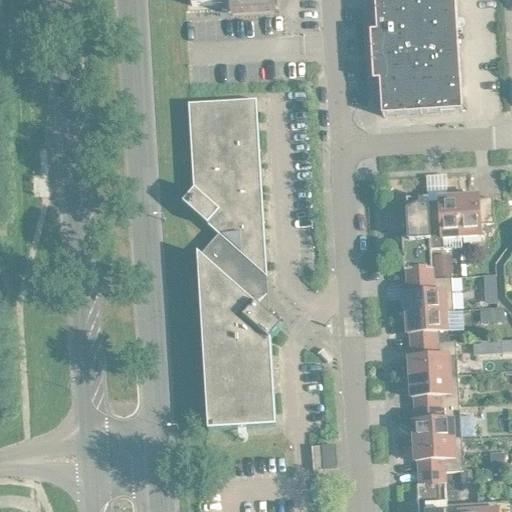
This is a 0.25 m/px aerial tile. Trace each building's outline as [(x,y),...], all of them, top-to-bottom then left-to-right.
[(195,0),(195,4),(224,2),(234,2),(235,14),(283,11),(282,0),(195,0)] [(378,0),(381,31),(380,31),(374,31),(377,79),(384,79),(386,115),(466,110),(459,0),(378,0)] [(201,251),(212,430),(280,425),(275,338),(286,326),(250,294),(268,274),(271,277),(260,99),(192,103),(197,190),(186,202),(222,234),(205,254),(201,251)] [(463,196),(465,236),(485,235),(485,224),(497,223),(496,197),(483,198),(483,194),(463,196)] [(443,200),(432,201),(433,227),(445,226),(445,238),(465,236),(463,196),(443,197),(443,200)] [(410,269),(411,281),(436,279),(433,227),(432,201),(431,198),(411,199),(412,222),(405,223),(406,249),(410,251),(410,255),(407,257),(408,269),(410,269)] [(454,260),(436,261),(437,278),(455,277),(454,260)] [(499,274),(488,275),(488,294),(500,294),(499,274)] [(408,293),(409,313),(450,310),(450,311),(457,311),(455,277),(436,279),(411,281),(412,293),(408,293)] [(508,308),(497,309),(498,321),(508,321),(508,308)] [(414,333),(415,345),(440,343),(440,342),(440,331),(451,331),(450,311),(450,310),(409,313),(411,333),(414,333)] [(412,357),(413,377),(454,375),(454,374),(453,356),(460,355),(459,341),(440,342),(440,343),(415,345),(415,357),(412,357)] [(418,397),(419,409),(463,406),(461,373),(454,374),(454,375),(413,377),(414,397),(418,397)] [(416,421),(417,441),(465,438),(463,406),(419,409),(419,421),(416,421)] [(422,461),(423,473),(448,471),(448,472),(464,471),(467,471),(465,438),(417,441),(418,461),(422,461)] [(326,445),(327,468),(327,469),(341,468),(339,444),(326,445)] [(508,452),(494,453),(495,468),(509,467),(508,452)] [(467,471),(464,471),(464,481),(478,481),(478,470),(467,471)] [(448,471),(423,473),(423,484),(421,485),(422,497),(425,498),(425,502),(422,504),(422,511),(450,511),(448,472),(448,471)] [(511,511),(511,500),(482,503),(482,511),(511,511)] [(482,511),(482,503),(450,505),(450,511),(482,511)]
